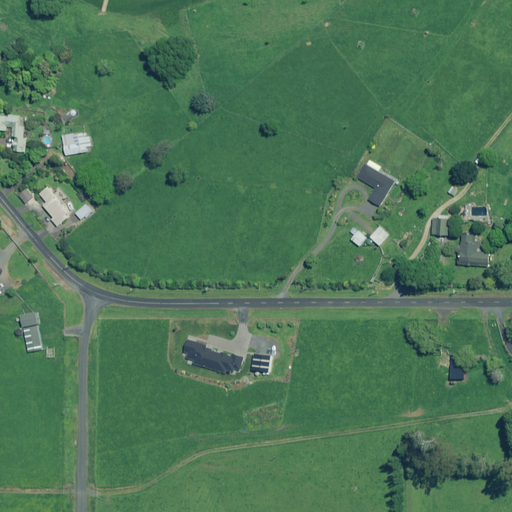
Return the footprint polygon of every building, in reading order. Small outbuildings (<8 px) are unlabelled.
[(15,151),(26,152),(26,148),(28,148),(29,144),(27,144),(27,139),(25,139),(26,118),(21,118),(21,116),(10,115),(10,117),(0,116),(0,130),(7,131),(7,127),(13,127),(12,137),(15,137),(15,151)] [(86,138),(85,134),(76,135),(75,134),(64,136),(67,156),(89,152),(88,147),(93,146),(91,137),(86,138)] [(397,182),(381,172),(369,165),(367,164),(359,177),(377,188),(370,200),(381,206),(397,182)] [(460,190),(454,186),(450,192),(456,196),(460,190)] [(63,203),(50,187),(42,194),(49,203),(45,206),(55,218),(53,220),(59,227),(69,218),(67,215),(70,213),(62,204),(63,203)] [(36,195),(30,189),(21,197),(27,204),(36,195)] [(93,211),(88,205),(77,214),(82,220),(93,211)] [(450,216),(442,216),(441,219),(435,219),(434,235),(452,236),(454,220),(450,220),(450,216)] [(391,235),(382,227),(372,237),(381,246),(391,235)] [(368,238),(360,232),(353,240),(361,246),(368,238)] [(479,235),(463,235),(463,254),(460,254),(460,265),(492,266),(493,252),(483,252),(483,243),(479,243),(479,235)] [(41,325),(38,313),(23,316),(31,353),(45,350),(40,325),(41,325)] [(195,364),(228,374),(228,371),(235,373),(236,370),(239,370),(242,371),(246,358),(234,354),(233,355),(223,352),(223,354),(207,349),(208,346),(189,340),(185,353),(189,354),(187,359),(195,361),(195,364)] [(274,355),(255,353),(253,370),(272,373),(274,355)] [(467,355),(451,354),(451,380),(467,380),(467,355)]
